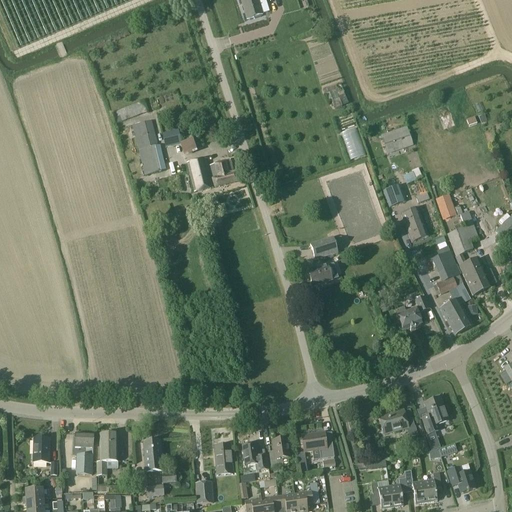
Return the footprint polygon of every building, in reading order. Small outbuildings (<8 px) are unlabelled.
[(240,0),(247,20),(262,16),(257,0),(240,0)] [(342,108),(339,99),(340,99),(337,92),(325,96),(328,103),(332,102),(335,110),(342,108)] [(144,102),(124,109),(113,113),(117,125),(129,120),(148,113),(144,102)] [(469,127),(477,124),(475,118),(467,121),(469,127)] [(160,147),(158,147),(152,122),(132,127),(145,177),(167,172),(160,147)] [(387,155),(413,147),(407,127),(381,136),(387,155)] [(345,147),(351,145),(351,143),(359,140),(355,129),(341,133),(345,147)] [(195,152),(193,141),(184,142),(181,143),(178,131),(162,135),(165,148),(180,144),(182,154),(195,152)] [(187,164),(194,194),(214,190),(206,160),(187,164)] [(230,162),(210,167),(215,189),(238,183),(235,173),(233,174),(230,162)] [(412,172),(412,173),(403,177),(406,186),(416,181),(422,179),(418,169),(412,172)] [(360,183),(373,178),(370,171),(358,176),(360,183)] [(383,194),(390,210),(406,205),(400,188),(383,194)] [(426,194),(416,198),(418,205),(429,201),(426,194)] [(454,217),(455,217),(453,210),(448,197),(436,201),(443,221),(454,217)] [(412,244),(428,238),(418,211),(402,217),(412,244)] [(479,241),(469,214),(460,217),(464,229),(447,236),(455,259),(459,269),(466,283),(485,274),(478,260),(467,265),(463,255),(473,251),(470,244),(479,241)] [(511,217),(496,232),(507,243),(511,238),(511,217)] [(315,262),(338,255),(333,238),(310,246),(315,262)] [(439,258),(433,261),(439,274),(456,266),(448,248),(436,253),(439,258)] [(313,288),(331,281),(327,267),(316,271),(315,268),(309,270),(310,273),(308,274),(313,288)] [(490,272),(485,274),(466,283),(472,297),(470,298),(472,303),(475,302),(477,301),(475,297),(497,287),(490,272)] [(472,328),(460,306),(471,301),(464,288),(458,273),(450,276),(452,279),(435,286),(440,297),(451,292),(456,303),(441,311),(455,337),(472,328)] [(415,302),(417,308),(420,314),(421,314),(430,310),(424,298),(415,302)] [(469,309),(471,316),(477,314),(475,307),(469,309)] [(397,335),(421,325),(415,310),(397,317),(400,325),(394,327),(397,335)] [(511,385),(511,384),(511,363),(503,369),(511,385)] [(422,420),(427,436),(437,433),(435,426),(449,421),(441,398),(424,404),(429,418),(422,420)] [(383,435),(407,429),(409,438),(418,436),(410,411),(404,413),(403,411),(378,418),(383,435)] [(313,462),(334,459),(331,443),(325,444),(324,433),(300,437),(303,453),(311,452),(313,462)] [(75,435),(75,448),(93,449),(93,435),(75,435)] [(98,435),(99,463),(99,464),(96,464),(96,478),(107,478),(107,470),(117,470),(117,463),(117,435),(98,435)] [(49,440),(33,439),(32,464),(48,464),(49,440)] [(271,442),(273,453),(268,453),(271,470),(284,468),(282,460),(288,459),(285,440),(271,442)] [(159,441),(142,443),(145,474),(162,472),(159,441)] [(440,449),(438,443),(430,446),(431,451),(440,449)] [(244,467),(256,465),(256,471),(267,469),(265,457),(259,458),(259,454),(256,454),(255,445),(241,447),(244,467)] [(214,447),(216,469),(217,478),(232,476),(231,468),(229,446),(214,447)] [(438,451),(441,458),(448,456),(446,448),(438,451)] [(93,457),(77,456),(76,476),(92,477),(93,457)] [(335,461),(323,463),(324,470),(336,468),(335,461)] [(470,472),(461,475),(460,469),(447,473),(452,488),(459,486),(462,494),(476,489),(470,472)] [(426,503),(423,483),(413,484),(411,472),(404,473),(405,480),(407,495),(411,494),(414,497),(415,505),(426,503)] [(434,481),(423,483),(426,503),(437,502),(436,494),(438,490),(442,489),(439,475),(433,476),(434,481)] [(161,477),(162,486),(176,484),(175,476),(161,477)] [(247,477),(240,478),(241,485),(248,484),(247,477)] [(399,486),(389,488),(392,508),(403,507),(402,499),(403,495),(407,495),(405,480),(399,481),(399,486)] [(59,487),(56,482),(45,482),(45,488),(53,487),(54,490),(59,487)] [(199,509),(203,508),(213,507),(210,482),(196,484),(199,509)] [(392,508),(389,488),(379,489),(378,484),(371,485),(373,499),(377,499),(380,502),(381,510),(392,508)] [(239,486),(241,502),(248,501),(246,485),(239,486)] [(146,488),(147,499),(164,498),(163,487),(146,488)] [(22,499),(23,502),(44,501),(43,490),(25,491),(25,499),(22,499)] [(294,495),(296,511),(306,511),(306,506),(319,504),(318,495),(311,496),(311,493),(294,495)] [(277,498),(279,510),(285,509),(285,511),(296,511),(294,495),(277,498)] [(260,500),(262,511),(272,511),(279,510),(277,498),(260,500)] [(262,511),(260,500),(244,503),(244,511),(262,511)] [(44,501),(23,502),(23,506),(26,506),(26,511),(38,511),(44,511),(44,501)] [(57,511),(56,511),(63,511),(63,503),(53,504),(53,511),(57,511)]
